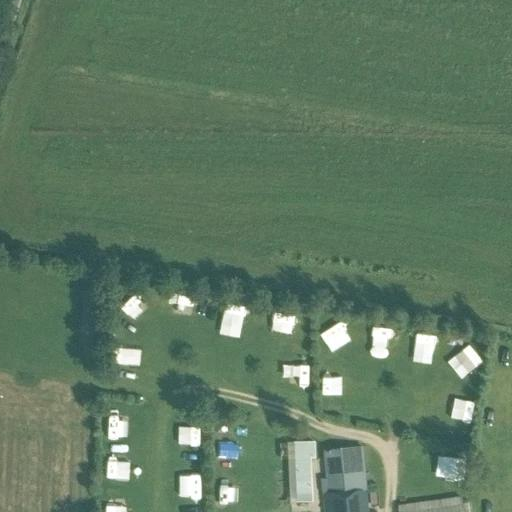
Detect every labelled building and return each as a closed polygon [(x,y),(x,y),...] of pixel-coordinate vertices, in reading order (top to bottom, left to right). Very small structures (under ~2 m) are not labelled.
[(169,282),(168,301),(184,302),(185,283),(169,282)] [(211,309),(229,312),(232,292),(214,290),(211,309)] [(266,299),(263,315),(280,319),(283,302),(266,299)] [(460,362),(477,350),(464,332),(447,345),(460,362)] [(300,374),(301,351),(285,351),(285,374),(300,374)] [(400,428),(400,438),(425,437),(425,427),(400,428)] [(315,441),(294,441),(297,501),(312,501),(311,457),(316,457),(315,441)] [(326,477),(321,478),(323,495),(324,511),(368,511),(367,491),(362,445),(322,450),(326,477)] [(462,496),(396,506),(396,511),(469,511),(468,502),(463,502),(462,496)]
